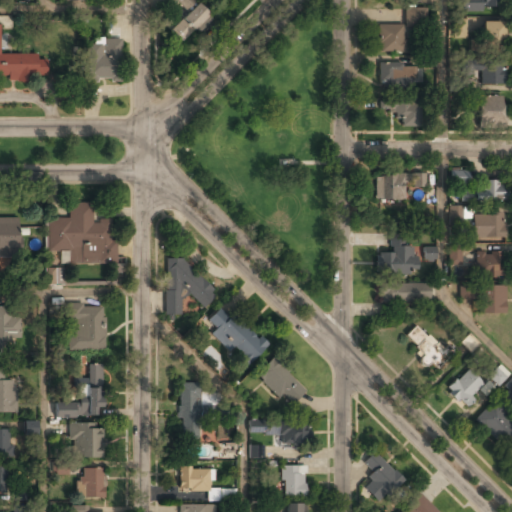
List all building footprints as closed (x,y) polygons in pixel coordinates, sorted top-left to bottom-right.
[(211,13),(193,0),(171,0),(186,11),(169,33),(186,45),(211,13)] [(461,0),(461,10),(502,9),(501,0),(461,0)] [(426,9),(404,8),(404,27),(426,28),(426,9)] [(465,38),(466,19),(453,18),(452,38),(465,38)] [(481,46),(501,46),(501,21),(481,21),(481,46)] [(377,26),(377,52),(402,52),(402,26),(377,26)] [(121,41),(84,41),(84,81),(121,81),(121,41)] [(0,78),(45,78),(45,59),(37,59),(37,53),(0,53),(0,78)] [(501,60),(479,61),(479,85),(501,85),(501,60)] [(378,86),(412,86),(412,63),(378,63),(378,86)] [(502,127),(502,96),(477,96),(477,127),(502,127)] [(399,126),(414,126),(414,99),(378,99),(378,115),(399,115),(399,126)] [(467,171),(449,170),(448,184),(466,185),(467,171)] [(374,200),(405,199),(405,187),(424,187),(424,172),(373,173),(374,200)] [(477,181),(477,201),(501,201),(501,181),(477,181)] [(47,252),(60,252),(60,264),(115,264),(115,219),(92,220),(92,202),(69,202),(69,218),(47,218),(47,252)] [(462,224),(462,207),(449,208),(449,225),(462,224)] [(470,237),(502,237),(502,215),(470,215),(470,237)] [(19,219),(0,219),(0,256),(19,256),(19,219)] [(414,274),(415,246),(404,246),(404,237),(388,236),(388,253),(375,252),(375,273),(414,274)] [(447,265),(460,265),(461,245),(448,244),(447,265)] [(422,247),(422,261),(435,261),(435,247),(422,247)] [(500,253),(472,253),(472,278),(500,278),(500,253)] [(164,260),(163,316),(180,316),(180,294),(195,294),(195,303),(209,303),(210,276),(193,275),(193,261),(164,260)] [(63,284),(63,268),(45,268),(46,285),(63,284)] [(379,302),(428,302),(428,283),(379,283),(379,302)] [(458,300),(473,299),(472,285),(458,286),(458,300)] [(503,313),(503,285),(480,285),(480,313),(503,313)] [(65,350),(102,350),(102,336),(103,336),(103,317),(100,317),(100,306),(81,306),(81,303),(61,303),(61,322),(65,322),(65,350)] [(211,333),(238,359),(236,360),(244,368),(265,346),(221,305),(206,321),(214,329),(211,333)] [(18,337),(18,317),(8,317),(9,306),(0,306),(0,346),(6,346),(6,337),(18,337)] [(429,367),(443,354),(415,324),(401,338),(429,367)] [(255,375),(289,407),(305,391),(271,359),(255,375)] [(77,402),(52,402),(52,417),(72,417),(72,415),(96,415),(96,407),(102,407),(102,395),(100,395),(100,364),(86,364),(86,378),(71,378),(71,383),(77,383),(77,402)] [(14,411),(0,411),(0,366),(2,366),(2,379),(10,379),(10,383),(14,383),(14,411)] [(489,376),(496,385),(505,377),(497,369),(489,376)] [(484,388),(469,370),(445,389),(460,407),(484,388)] [(178,384),(178,446),(197,446),(197,384),(178,384)] [(475,423),(501,443),(511,429),(511,420),(490,404),(475,423)] [(20,421),(20,434),(34,434),(34,421),(20,421)] [(66,423),(66,440),(71,440),(71,457),(101,457),(101,428),(94,428),(94,422),(66,423)] [(247,422),(247,435),(280,435),(280,445),(304,445),(304,422),(247,422)] [(7,429),(0,429),(0,457),(11,457),(11,444),(7,444),(7,429)] [(263,458),(263,445),(248,445),(248,459),(263,458)] [(371,474),(360,487),(379,505),(402,480),(373,452),(361,465),(371,474)] [(53,474),(66,474),(66,461),(53,462),(53,474)] [(304,467),(280,467),(280,496),(304,496),(304,467)] [(102,498),(102,487),(104,485),(104,481),(102,479),(102,475),(100,475),(100,468),(81,468),(81,477),(77,477),(77,481),(79,481),(79,484),(82,484),(82,498),(102,498)] [(178,493),(209,493),(209,468),(178,468),(178,493)] [(436,511),(419,494),(400,511),(436,511)] [(26,511),(26,503),(10,503),(10,511),(26,511)] [(285,503),(285,511),(305,511),(305,503),(285,503)]
